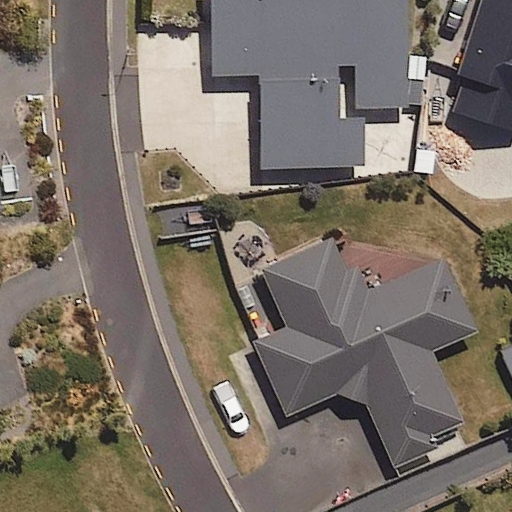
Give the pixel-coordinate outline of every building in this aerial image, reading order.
[(204,0),(206,69),(255,68),(258,165),(359,162),(358,102),(402,101),(398,0),(204,0)] [(511,0),(472,0),(452,71),(459,73),(448,110),(505,126),(508,117),(511,118),(511,0)] [(214,228),(211,205),(157,213),(160,236),(214,228)] [(439,252),(357,288),(332,232),(256,266),(282,325),(251,339),(283,411),(334,388),(360,396),(392,467),(466,435),(427,346),(471,326),(439,252)] [(511,379),(511,342),(497,350),(511,379)]
